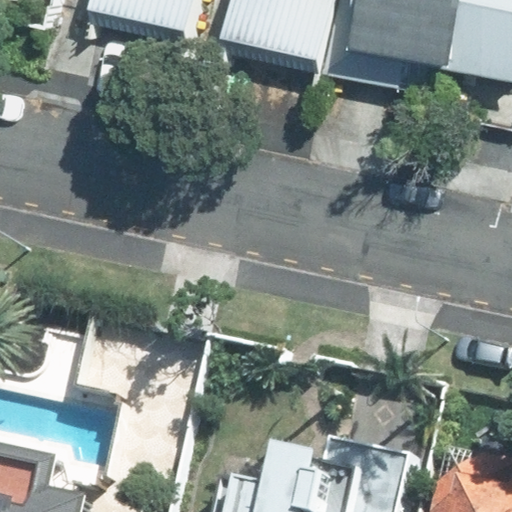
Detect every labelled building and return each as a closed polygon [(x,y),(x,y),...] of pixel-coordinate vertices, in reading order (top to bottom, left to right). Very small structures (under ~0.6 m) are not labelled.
[(107,0),(107,2),(205,22),(209,0),(107,0)] [(238,0),(232,30),(336,51),(347,0),(238,0)] [(511,0),(348,0),(337,66),(409,78),(414,48),(511,64),(511,0)] [(416,511),(429,456),(344,437),(340,458),(304,450),(295,491),(239,479),(231,511),(416,511)] [(0,511),(99,511),(103,497),(65,489),(72,457),(0,441),(0,511)] [(511,511),(511,457),(496,454),(450,485),(443,511),(511,511)]
